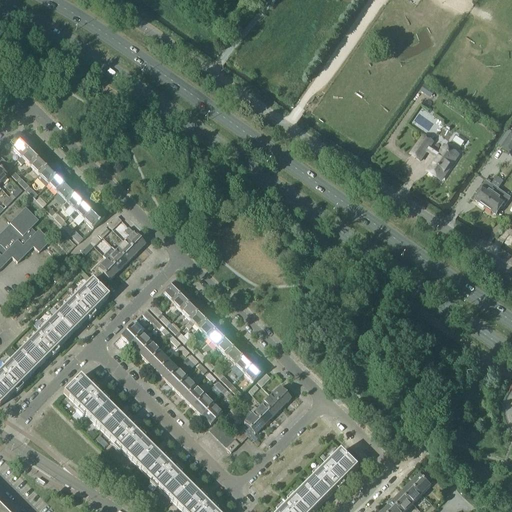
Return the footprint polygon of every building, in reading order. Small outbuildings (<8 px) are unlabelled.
[(434,93),(424,86),(420,93),(430,100),(434,93)] [(511,132),(500,149),(511,157),(511,154),(511,132)] [(410,156),(420,162),(427,152),(437,159),(427,173),(440,182),(449,167),(450,168),(458,157),(444,147),(439,155),(429,149),(432,144),(423,137),(410,156)] [(12,150),(21,160),(32,148),(23,139),(12,150)] [(24,163),(30,169),(41,157),(32,148),(21,160),(17,163),(21,167),(24,163)] [(30,169),(39,177),(50,166),(41,157),(30,169)] [(0,162),(0,167),(7,174),(11,169),(2,160),(0,162)] [(45,189),(48,186),(59,175),(50,166),(39,177),(36,180),(45,189)] [(9,176),(16,183),(19,179),(12,172),(9,176)] [(48,186),(57,195),(68,184),(59,175),(48,186)] [(18,185),(24,191),(28,188),(21,182),(18,185)] [(474,201),(484,209),(498,191),(498,190),(486,182),(485,182),(482,186),(482,187),(477,194),(479,195),(474,201)] [(57,195),(65,204),(77,193),(68,184),(57,195)] [(11,196),(15,200),(21,193),(18,189),(11,196)] [(27,194),(33,200),(37,197),(30,190),(27,194)] [(498,191),(484,209),(495,216),(500,210),(502,211),(510,199),(498,191)] [(70,208),(74,213),(86,202),(77,193),(65,204),(60,210),(64,214),(70,208)] [(2,205),(5,209),(12,202),(9,199),(2,205)] [(36,203),(42,209),(46,206),(39,199),(36,203)] [(78,217),(83,222),(95,211),(86,202),(74,213),(69,218),(73,222),(78,217)] [(44,212),(51,218),(55,215),(48,208),(44,212)] [(0,270),(7,264),(5,263),(10,258),(17,265),(28,254),(27,252),(31,248),(38,255),(49,243),(38,232),(35,235),(30,230),(37,223),(25,211),(10,226),(10,225),(9,226),(11,228),(7,232),(5,231),(0,235),(0,270)] [(95,211),(83,222),(92,231),(104,220),(95,211)] [(53,220),(60,227),(63,224),(57,217),(53,220)] [(116,218),(107,227),(112,232),(121,223),(116,218)] [(62,229),(69,236),(72,233),(66,226),(62,229)] [(105,230),(98,236),(102,240),(108,233),(105,230)] [(129,239),(124,244),(135,256),(145,247),(128,230),(124,234),(129,239)] [(75,235),(72,239),(78,245),(81,242),(75,235)] [(96,238),(89,245),(93,248),(99,242),(96,238)] [(124,244),(115,254),(126,265),(135,256),(124,244)] [(87,247),(80,254),(84,258),(90,251),(87,247)] [(115,254),(106,262),(118,274),(126,265),(115,254)] [(97,271),(99,273),(108,282),(108,283),(118,274),(106,262),(97,271)] [(99,273),(95,278),(103,286),(108,282),(99,273)] [(91,282),(99,290),(103,286),(95,278),(91,282)] [(91,282),(54,319),(71,336),(108,299),(99,290),(91,282)] [(162,296),(171,305),(183,293),(174,284),(162,296)] [(171,305),(180,313),(191,302),(183,293),(171,305)] [(180,313),(189,322),(200,311),(191,302),(180,313)] [(148,310),(157,319),(161,315),(152,306),(148,310)] [(193,327),(198,331),(209,320),(200,311),(189,322),(184,328),(188,332),(193,327)] [(142,316),(142,317),(151,326),(152,325),(155,321),(146,312),(142,316)] [(159,322),(166,328),(169,325),(163,318),(159,322)] [(54,319),(18,355),(35,372),(71,336),(54,319)] [(198,331),(207,340),(218,329),(209,320),(198,331)] [(162,328),(155,321),(152,325),(158,331),(162,328)] [(120,338),(129,347),(140,336),(131,327),(120,338)] [(168,331),(175,337),(178,334),(172,327),(168,331)] [(207,340),(216,349),(227,338),(218,329),(207,340)] [(171,337),(164,330),(160,334),(167,341),(171,337)] [(129,347),(138,356),(149,344),(140,336),(129,347)] [(177,339),(184,346),(187,343),(180,336),(177,339)] [(216,349),(225,358),(236,347),(227,338),(216,349)] [(180,346),(173,339),(169,343),(176,350),(180,346)] [(138,356),(147,365),(158,354),(149,344),(138,356)] [(186,348),(193,355),(196,352),(189,345),(186,348)] [(225,358),(234,367),(245,356),(236,347),(225,358)] [(188,355),(182,348),(178,352),(185,358),(188,355)] [(147,365),(156,374),(167,363),(158,354),(147,365)] [(195,357),(202,364),(205,361),(198,354),(195,357)] [(0,406),(35,372),(18,355),(0,373),(0,406)] [(234,367),(243,376),(254,364),(245,356),(234,367)] [(197,364),(191,357),(187,361),(194,367),(197,364)] [(156,374),(165,383),(176,372),(167,363),(156,374)] [(204,366),(211,373),(214,370),(207,363),(204,366)] [(254,364),(243,376),(252,385),(263,374),(254,364)] [(206,373),(200,366),(196,370),(203,376),(206,373)] [(165,383),(174,392),(185,380),(176,372),(165,383)] [(213,375),(219,382),(223,378),(216,372),(213,375)] [(215,382),(208,375),(205,378),(212,385),(215,382)] [(265,376),(256,385),(261,389),(270,380),(265,376)] [(62,395),(67,400),(151,483),(179,511),(212,511),(152,452),(100,400),(79,379),(62,395)] [(174,392),(183,401),(194,389),(185,380),(174,392)] [(221,384),(228,391),(232,387),(225,381),(221,384)] [(224,391),(217,384),(214,387),(221,394),(224,391)] [(254,387),(247,394),(251,397),(258,390),(254,387)] [(183,401),(191,409),(203,398),(194,389),(183,401)] [(279,389),(270,399),(281,410),(290,401),(279,389)] [(234,390),(231,393),(237,400),(241,396),(234,390)] [(230,403),(233,400),(226,393),(223,396),(230,403)] [(246,396),(238,403),(242,406),(249,399),(246,396)] [(191,409),(200,418),(212,407),(203,398),(191,409)] [(270,399),(261,407),(272,419),(281,410),(270,399)] [(236,405),(229,412),(233,415),(240,409),(236,405)] [(212,407),(200,418),(209,428),(221,416),(212,407)] [(261,407),(252,416),(263,428),(272,419),(261,407)] [(239,422),(243,426),(251,434),(254,437),(263,428),(252,416),(248,412),(239,422)] [(208,433),(213,438),(221,429),(217,425),(208,433)] [(243,426),(239,430),(247,438),(251,434),(243,426)] [(213,438),(216,442),(225,433),(221,429),(213,438)] [(239,430),(234,434),(243,443),(247,438),(239,430)] [(216,442),(221,446),(229,437),(225,433),(216,442)] [(230,438),(234,442),(239,447),(243,443),(234,434),(230,438)] [(101,445),(105,441),(101,437),(97,441),(101,445)] [(221,446),(225,450),(234,442),(230,438),(229,437),(221,446)] [(234,442),(225,450),(230,455),(239,447),(234,442)] [(315,511),(322,506),(359,469),(342,452),(282,511),(315,511)] [(419,476),(410,486),(421,497),(431,488),(423,480),(419,476)] [(428,476),(423,480),(431,488),(440,498),(445,493),(428,476)] [(410,486),(401,495),(412,506),(421,497),(410,486)] [(146,489),(143,492),(142,493),(147,497),(151,493),(146,489)] [(401,495),(392,503),(400,511),(406,511),(412,506),(401,495)] [(400,511),(392,503),(383,511),(400,511)]
